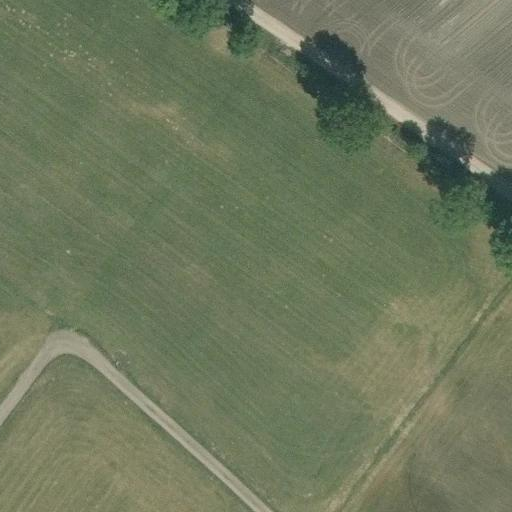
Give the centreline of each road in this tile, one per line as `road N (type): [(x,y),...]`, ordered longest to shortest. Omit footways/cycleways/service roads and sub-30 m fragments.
road 1 (track): [(0,414),(50,348),(69,341),(263,511)]
road 2 (track): [(511,195),(240,0)]
